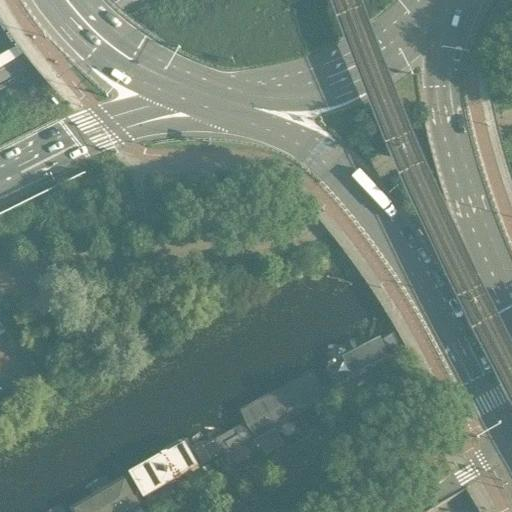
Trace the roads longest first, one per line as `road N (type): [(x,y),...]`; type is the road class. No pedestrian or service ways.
road 1 (unclassified): [(0,274),(280,238),(398,144),(511,117)]
road 2 (secondary): [(236,94),(351,192),(417,287),(507,449)]
road 3 (secondary): [(511,303),(477,229),(447,134),(445,2)]
road 4 (primary): [(236,94),(334,74),(445,2)]
road 5 (motorway): [(0,167),(87,125),(207,92)]
road 6 (primary): [(64,0),(114,49),(207,92)]
road 7 (residential): [(183,511),(318,433)]
road 8 (secondary): [(507,449),(404,511)]
